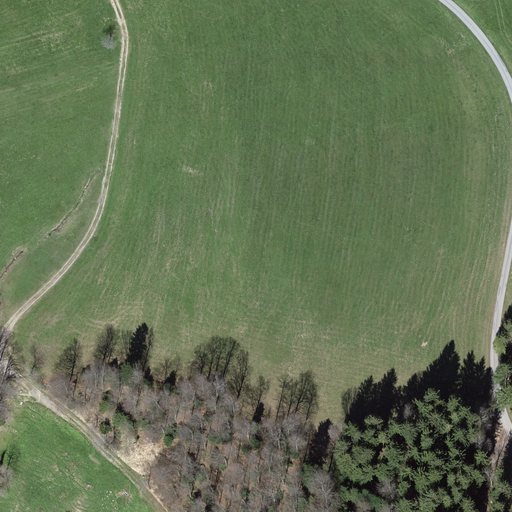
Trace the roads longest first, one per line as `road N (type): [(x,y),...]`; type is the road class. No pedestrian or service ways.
road 1 (track): [(160,511),(87,433),(3,362),(3,337),(80,256),(107,191),(128,37),(115,0)]
road 2 (unclassified): [(511,224),(495,348),(511,432)]
